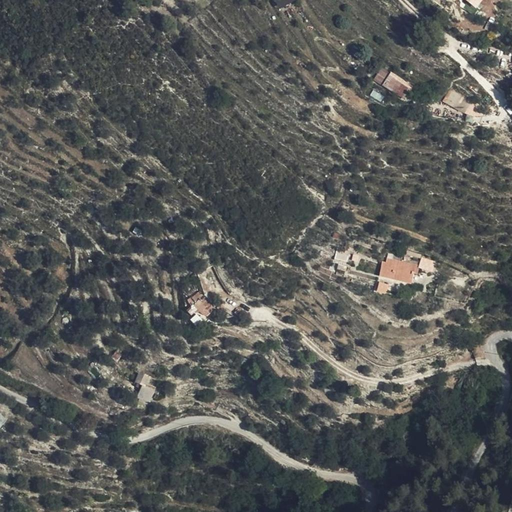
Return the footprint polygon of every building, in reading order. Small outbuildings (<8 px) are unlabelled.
[(404,83),(411,72),(403,66),(401,68),(390,61),(384,73),(393,79),(394,78),(404,83)] [(415,75),(411,72),(404,83),(416,90),(420,81),(414,78),(415,75)] [(452,90),(462,95),(467,83),(456,78),(452,90)] [(467,83),(462,95),(467,97),(472,85),(467,83)] [(472,85),(467,97),(477,101),(482,89),(472,85)] [(252,161),(246,170),(255,177),(261,168),(252,161)] [(374,258),(357,252),(354,263),(370,270),(374,258)] [(437,274),(406,264),(399,286),(424,294),(427,287),(431,288),(431,286),(433,287),(437,274)] [(455,279),(442,274),(439,283),(452,287),(455,279)] [(190,291),(193,296),(195,301),(202,298),(201,295),(206,291),(203,285),(201,286),(198,281),(190,285),(192,290),(190,291)] [(385,293),(387,284),(379,282),(377,291),(385,293)] [(410,297),(402,294),(402,297),(396,295),(394,303),(404,307),(406,302),(408,303),(410,297)] [(368,360),(360,357),(356,368),(365,370),(368,360)] [(140,367),(136,374),(141,378),(146,372),(140,367)] [(142,378),(135,388),(144,394),(151,385),(142,378)]
